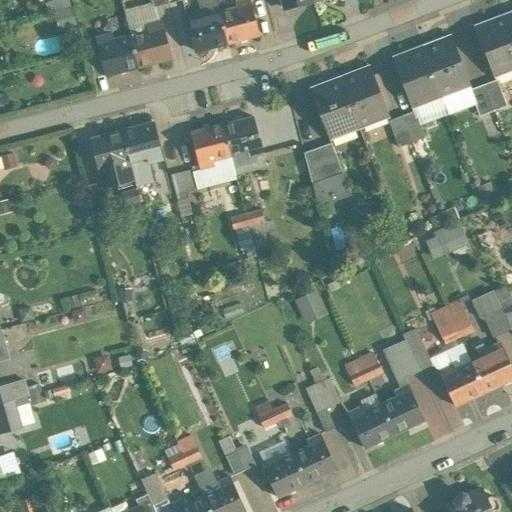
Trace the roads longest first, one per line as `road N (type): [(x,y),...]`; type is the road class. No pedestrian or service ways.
road 1 (residential): [(446,0),(281,58),(0,133)]
road 2 (residential): [(511,430),(332,511)]
